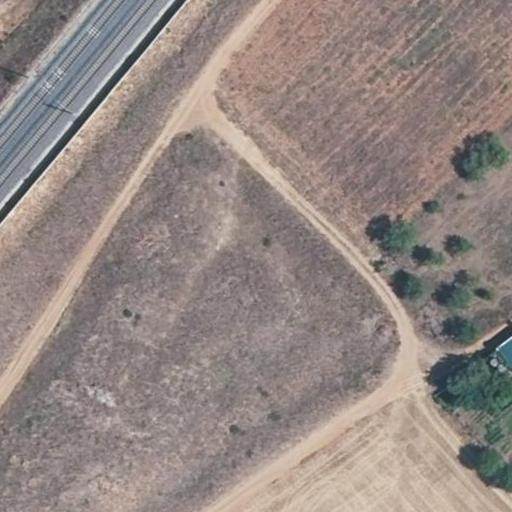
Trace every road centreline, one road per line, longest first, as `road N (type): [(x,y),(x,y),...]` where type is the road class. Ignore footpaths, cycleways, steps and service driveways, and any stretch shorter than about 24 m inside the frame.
road 1 (track): [(221,511),(386,395),(410,365),(403,323),(382,290),(193,96)]
road 2 (track): [(0,387),(124,194),(267,0)]
